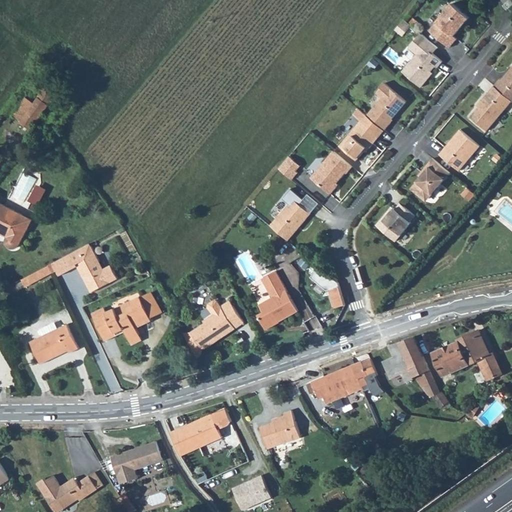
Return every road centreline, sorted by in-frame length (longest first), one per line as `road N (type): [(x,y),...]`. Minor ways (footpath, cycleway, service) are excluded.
road 1 (residential): [(511,20),(343,220),(340,243),(364,335)]
road 2 (tertiary): [(364,335),(136,406),(0,412)]
road 3 (tertiary): [(511,296),(364,335)]
